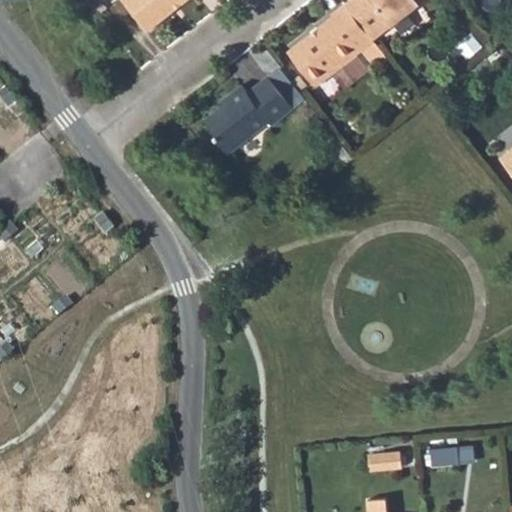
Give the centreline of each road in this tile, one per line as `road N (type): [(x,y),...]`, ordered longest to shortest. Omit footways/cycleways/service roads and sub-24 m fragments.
road 1 (residential): [(92,150),(184,285),(194,511)]
road 2 (residential): [(92,150),(271,0)]
road 3 (residential): [(0,32),(92,150)]
